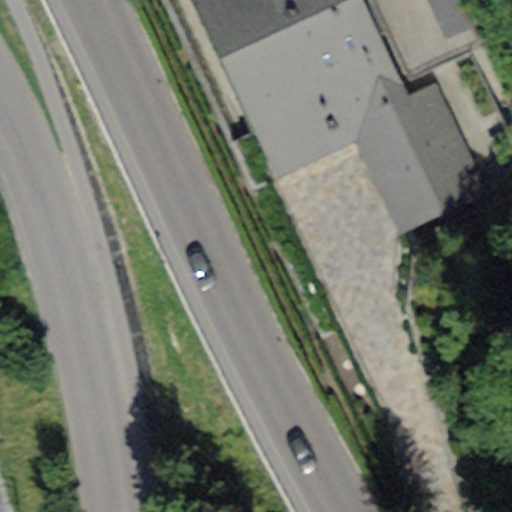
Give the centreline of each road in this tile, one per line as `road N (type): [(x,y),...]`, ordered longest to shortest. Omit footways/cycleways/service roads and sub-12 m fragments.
road 1 (residential): [(83,0),(160,180),(339,511)]
road 2 (residential): [(112,511),(58,251),(0,95)]
